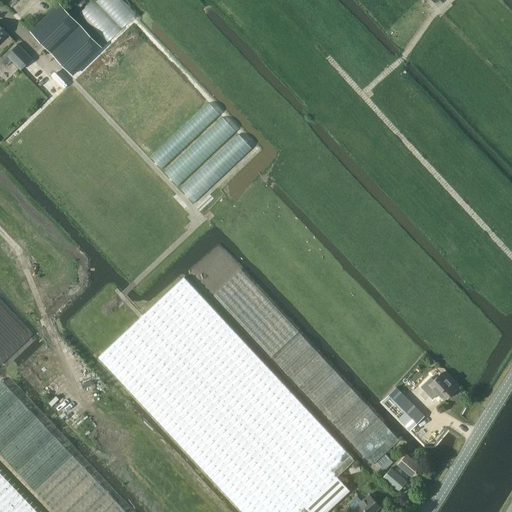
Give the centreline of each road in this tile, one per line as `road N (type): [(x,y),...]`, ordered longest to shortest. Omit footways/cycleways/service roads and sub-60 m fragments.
road 1 (track): [(34,49),(195,212),(194,227),(110,305)]
road 2 (track): [(511,255),(317,45)]
road 3 (track): [(85,403),(19,249),(0,228)]
road 4 (track): [(131,511),(0,373)]
road 5 (tertiary): [(428,511),(511,375)]
road 6 (track): [(363,95),(436,11),(425,0)]
